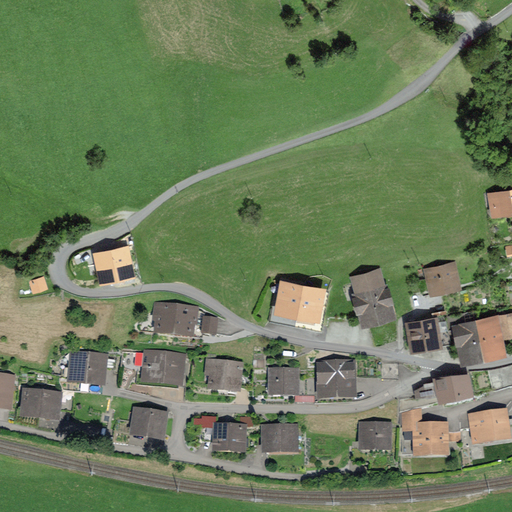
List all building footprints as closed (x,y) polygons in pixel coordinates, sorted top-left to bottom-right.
[(511,211),(511,186),(487,191),(492,215),(511,211)] [(135,274),(128,244),(94,251),(100,281),(135,274)] [(462,286),(455,260),(423,268),(430,294),(462,286)] [(385,282),(381,266),(350,275),(354,291),(352,292),(362,326),(398,315),(388,282),(385,282)] [(48,288),(44,276),(29,281),(33,293),(48,288)] [(303,282),(280,278),(274,311),(297,315),(303,282)] [(326,286),(303,282),(297,315),(320,319),(326,286)] [(154,333),(174,335),(177,305),(155,302),(153,321),(155,321),(154,333)] [(203,314),(198,314),(199,307),(177,305),(174,335),(194,337),(195,326),(202,326),(203,314)] [(432,312),(433,316),(419,318),(425,349),(443,345),(443,344),(453,342),(447,316),(446,309),(432,312)] [(481,359),(476,337),(484,335),(480,316),(479,310),(447,316),(453,342),(456,341),(461,364),(481,359)] [(511,311),(499,314),(504,338),(511,336),(511,311)] [(504,338),(499,314),(498,312),(480,316),(484,335),(476,337),(481,359),(508,354),(504,338)] [(218,326),(219,317),(203,316),(202,324),(218,326)] [(425,349),(419,318),(405,320),(411,351),(425,349)] [(217,334),(218,326),(202,324),(201,333),(217,334)] [(127,366),(138,367),(136,382),(179,386),(182,354),(139,350),(139,353),(129,352),(127,366)] [(101,383),(104,356),(70,352),(67,380),(101,383)] [(241,392),(244,362),(206,358),(205,376),(209,376),(208,389),(241,392)] [(317,399),(358,397),(356,359),(316,360),(317,399)] [(299,395),(299,367),(267,368),(268,396),(299,395)] [(438,401),(475,393),(470,372),(456,372),(433,377),(434,381),(424,382),(424,384),(414,389),(416,397),(427,395),(427,397),(437,396),(438,401)] [(0,404),(8,405),(11,378),(0,376),(0,404)] [(53,417),(55,393),(21,389),(19,414),(53,417)] [(405,441),(417,441),(417,453),(445,452),(445,432),(447,432),(447,427),(420,428),(420,410),(403,414),(404,429),(405,441)] [(162,437),(166,416),(138,411),(135,433),(162,437)] [(507,436),(504,414),(479,417),(482,440),(507,436)] [(242,449),(242,428),(214,427),(214,425),(207,425),(207,438),(218,439),(218,448),(242,449)] [(354,426),(315,425),(315,433),(315,450),(338,450),(339,434),(354,434),(354,426)] [(364,448),(387,449),(388,428),(364,428),(364,448)] [(267,450),(301,449),(301,437),(293,437),(293,429),(267,429),(267,450)] [(461,432),(448,432),(448,441),(461,441),(461,432)] [(352,463),(369,463),(369,458),(369,450),(352,449),(352,463)] [(391,459),(369,458),(369,463),(369,474),(391,474),(391,459)]
